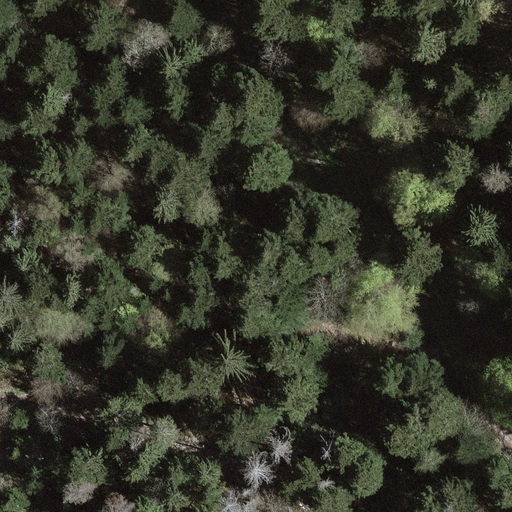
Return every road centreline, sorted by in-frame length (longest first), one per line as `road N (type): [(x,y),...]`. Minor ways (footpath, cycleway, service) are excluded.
road 1 (track): [(216,0),(326,184),(392,263),(444,370),(489,432),(511,445)]
road 2 (track): [(331,511),(212,454),(77,408),(0,397)]
